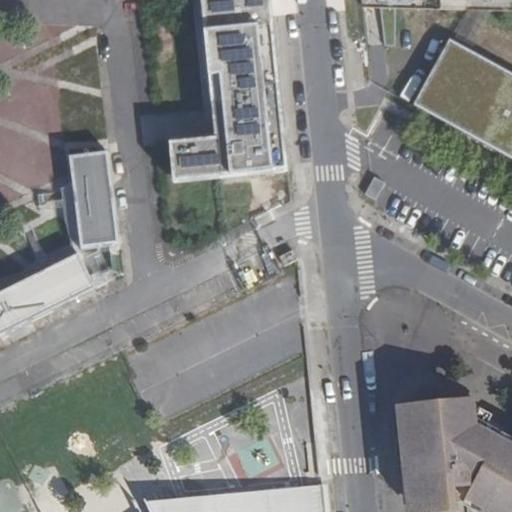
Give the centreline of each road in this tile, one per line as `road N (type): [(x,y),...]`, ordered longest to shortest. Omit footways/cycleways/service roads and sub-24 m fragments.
road 1 (residential): [(337,238),(362,511)]
road 2 (residential): [(311,0),(337,238)]
road 3 (residential): [(337,238),(511,332)]
